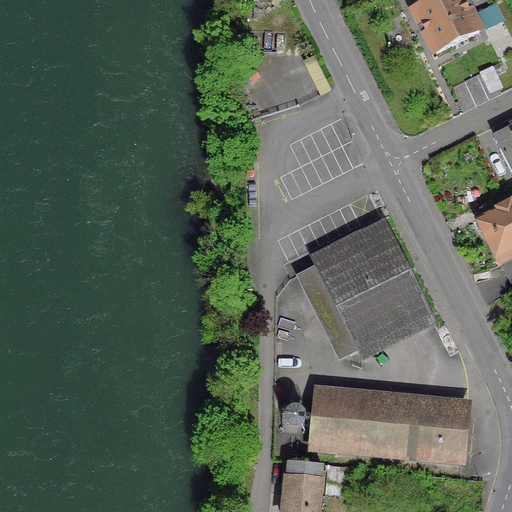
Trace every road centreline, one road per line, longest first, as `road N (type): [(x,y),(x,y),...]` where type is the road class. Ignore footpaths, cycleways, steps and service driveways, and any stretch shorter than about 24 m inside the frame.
road 1 (residential): [(391,165),(511,406)]
road 2 (residential): [(310,0),(391,165)]
road 3 (residential): [(391,165),(511,105)]
